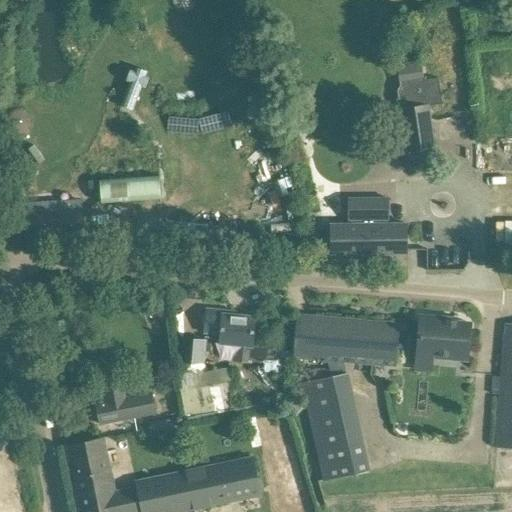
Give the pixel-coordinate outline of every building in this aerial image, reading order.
[(423,80),(420,61),(397,65),(400,84),(423,80)] [(434,147),(428,105),(399,109),(406,151),(434,147)] [(140,147),(115,149),(117,175),(142,173),(140,147)] [(81,177),(107,172),(104,155),(78,160),(81,177)] [(155,176),(99,179),(100,201),(156,198),(155,176)] [(407,253),(407,223),(388,223),(388,218),(388,198),(348,198),(348,219),(349,219),(349,224),(329,224),(330,254),(407,253)] [(82,201),(23,205),(25,237),(84,233),(82,201)] [(233,360),(266,363),(268,346),(252,344),(255,317),(223,314),(220,342),(235,344),(233,360)] [(397,366),(398,343),(400,323),(296,314),(295,334),(293,358),(397,366)] [(469,348),(469,343),(471,323),(447,321),(447,318),(420,316),(416,358),(468,362),(469,348)] [(511,322),(505,322),(496,447),(511,448),(511,322)] [(181,336),(178,361),(205,364),(208,338),(181,336)] [(227,369),(204,370),(205,398),(228,397),(227,369)] [(370,471),(349,373),(303,382),(323,480),(370,471)] [(100,423),(155,412),(151,393),(96,404),(100,423)] [(131,465),(111,469),(105,437),(67,445),(81,511),(178,511),(262,494),(253,453),(134,479),(131,465)]
